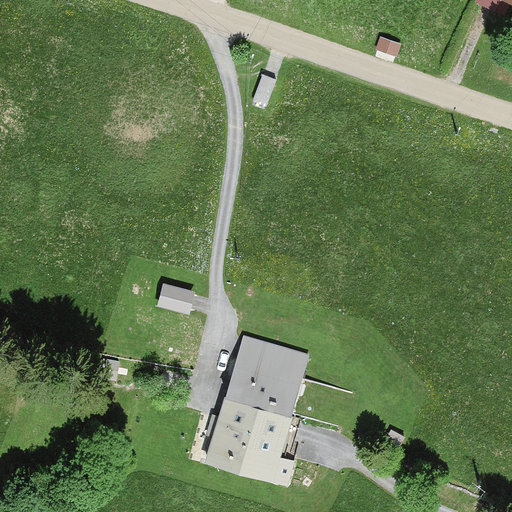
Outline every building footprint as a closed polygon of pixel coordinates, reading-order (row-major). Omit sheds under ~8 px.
[(511,0),(495,0),(492,6),(494,6),(504,12),(510,1),(511,1),(511,0)] [(377,33),(374,47),(397,52),(400,39),(377,33)] [(262,74),(250,100),(263,105),(274,80),(262,74)] [(160,277),(153,301),(187,311),(194,287),(160,277)] [(228,377),(224,396),(286,413),(289,414),(296,383),(301,357),(240,340),(228,377)] [(279,455),(289,414),(286,413),(224,396),(206,460),(285,483),(292,459),(279,455)] [(387,436),(377,453),(391,461),(400,442),(387,436)]
